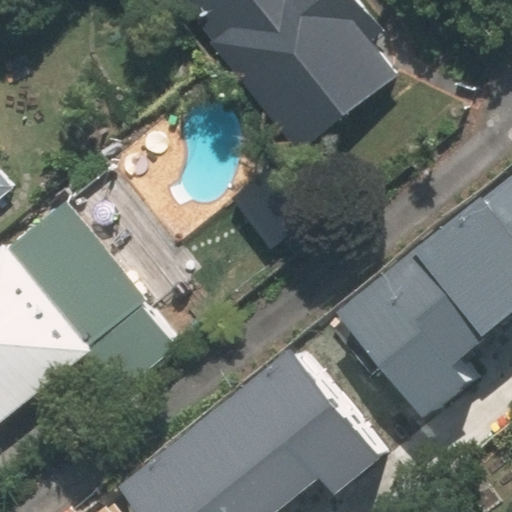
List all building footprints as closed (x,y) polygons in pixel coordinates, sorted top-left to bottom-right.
[(397,16),(385,0),(208,0),(312,144),(414,71),(382,27),(397,16)] [(0,217),(34,190),(0,146),(0,217)] [(511,175),(334,312),(419,421),(469,383),(451,359),(511,311),(511,175)] [(160,357),(191,332),(81,193),(0,256),(0,431),(97,355),(111,372),(149,343),(160,357)] [(383,453),(301,347),(120,487),(139,511),(271,511),(316,478),(329,494),(383,453)]
